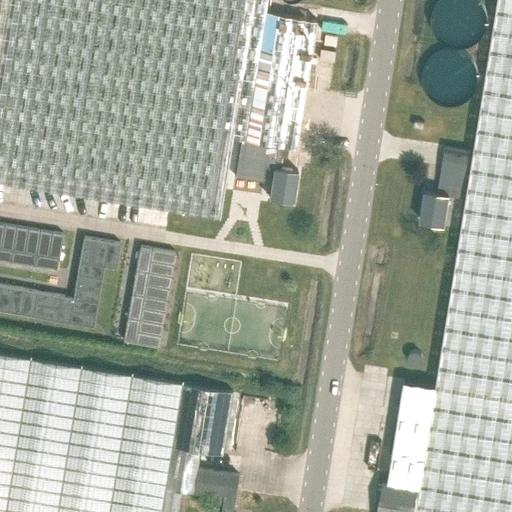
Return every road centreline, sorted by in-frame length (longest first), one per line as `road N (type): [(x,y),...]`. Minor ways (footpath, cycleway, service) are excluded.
road 1 (residential): [(313,511),(393,0)]
road 2 (unknown): [(352,261),(0,202)]
